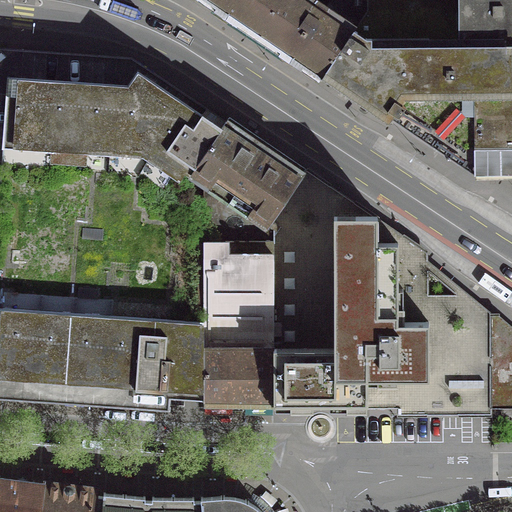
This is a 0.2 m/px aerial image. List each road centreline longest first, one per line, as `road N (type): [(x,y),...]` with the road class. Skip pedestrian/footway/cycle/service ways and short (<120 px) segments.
road 1 (primary): [(35,0),(100,11),(206,58),(511,263)]
road 2 (residential): [(357,494),(287,448),(255,437),(0,424)]
road 3 (residential): [(357,494),(403,476),(511,473)]
